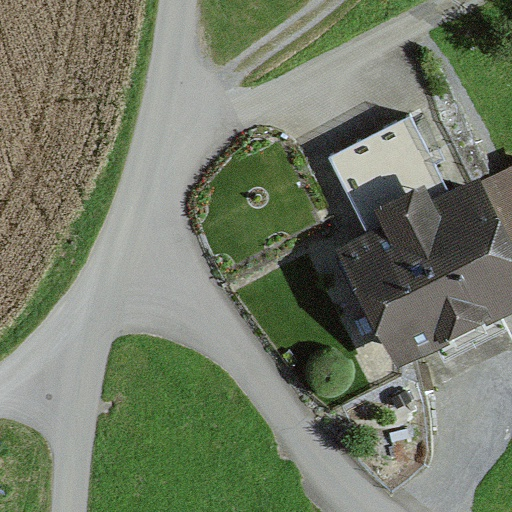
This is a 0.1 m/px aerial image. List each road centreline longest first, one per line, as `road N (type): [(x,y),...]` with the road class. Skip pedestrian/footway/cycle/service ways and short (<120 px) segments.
road 1 (residential): [(181,0),(171,129),(120,281),(76,460),(72,511)]
road 2 (track): [(120,281),(178,304),(385,511)]
road 3 (track): [(120,281),(0,375)]
